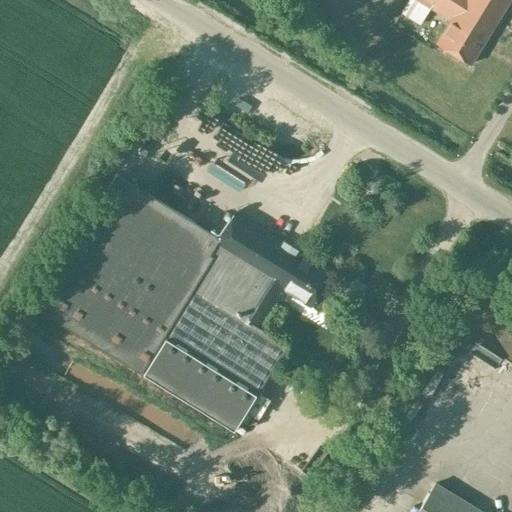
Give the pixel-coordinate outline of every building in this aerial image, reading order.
[(508,0),(417,0),(450,20),(436,43),(469,64),(508,0)] [(142,131),(125,153),(147,169),(164,147),(142,131)] [(240,183),(289,210),(299,191),(283,182),(289,172),(215,131),(207,146),(219,152),(213,163),(242,179),(240,183)] [(307,306),(328,272),(232,213),(217,237),(113,173),(31,307),(231,431),(283,345),(260,331),(284,292),(307,306)] [(498,344),(496,343),(500,334),(479,323),(470,341),(494,352),(498,344)] [(456,328),(451,337),(463,344),(469,336),(456,328)] [(484,511),(434,481),(414,511),(484,511)]
